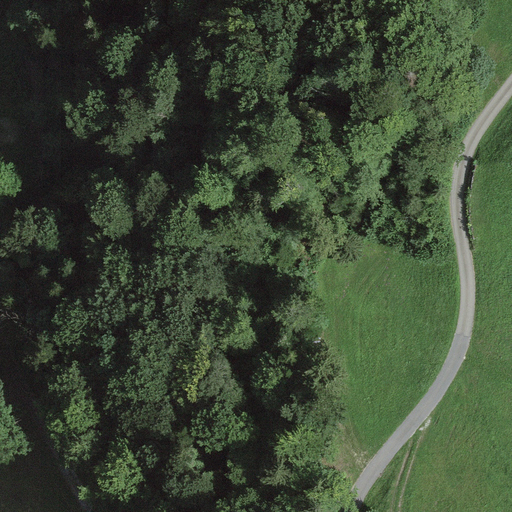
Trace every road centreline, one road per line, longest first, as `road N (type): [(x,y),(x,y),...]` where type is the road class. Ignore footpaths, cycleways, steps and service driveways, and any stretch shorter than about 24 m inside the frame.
road 1 (track): [(511,85),(475,134),(459,178),(468,307),(454,360),(351,511)]
road 2 (track): [(88,511),(15,370)]
